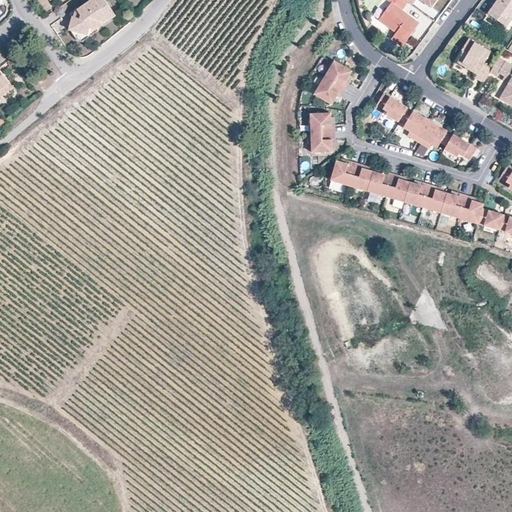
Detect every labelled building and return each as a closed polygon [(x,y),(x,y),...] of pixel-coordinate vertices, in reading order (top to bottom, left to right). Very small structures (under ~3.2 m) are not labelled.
[(104,0),(93,0),(77,11),(80,14),(79,19),(75,18),(71,17),(68,31),(76,42),(80,43),(94,34),(94,31),(102,25),(103,23),(107,20),(108,21),(115,16),(104,0)] [(407,1),(404,0),(386,0),(390,2),(378,20),(395,32),(390,39),(401,46),(418,23),(405,13),(403,15),(399,13),(401,10),(400,10),(407,1)] [(511,0),(494,0),(486,13),(504,25),(511,13),(511,0)] [(419,22),(428,27),(432,20),(423,15),(419,22)] [(467,37),(454,59),(464,65),(467,64),(469,65),(468,67),(475,72),(473,75),(482,81),(488,71),(490,67),(482,62),(489,50),(467,37)] [(511,63),(497,55),(490,67),(488,71),(495,75),(497,71),(503,74),(511,79),(511,84),(503,100),(511,105),(511,63)] [(333,60),(323,76),(343,88),(347,82),(344,81),(348,74),(350,70),(333,60)] [(511,84),(511,79),(503,74),(501,78),(507,82),(498,97),(503,100),(511,84)] [(323,76),(313,93),(331,103),(333,100),(337,93),(339,95),(343,88),(323,76)] [(0,89),(0,97),(11,89),(7,84),(0,89)] [(383,92),(376,103),(387,110),(385,113),(397,121),(399,118),(406,106),(383,92)] [(406,106),(399,118),(405,121),(402,126),(409,130),(406,134),(417,141),(428,123),(423,120),(425,117),(406,106)] [(330,112),(309,113),(310,132),(334,131),(333,123),(331,124),(330,116),(330,112)] [(428,123),(417,141),(427,147),(430,143),(436,146),(439,141),(445,145),(452,133),(434,122),(432,125),(428,123)] [(334,131),(310,132),(311,151),(332,150),(332,146),(331,139),(334,138),(334,131)] [(476,147),(452,133),(445,145),(443,148),(456,156),(458,153),(469,159),(476,147)] [(330,179),(349,185),(355,162),(348,160),(347,163),(340,161),(336,159),(330,179)] [(349,185),(367,190),(373,170),(369,169),(362,167),(362,164),(355,162),(349,185)] [(511,169),(506,165),(499,177),(510,184),(508,186),(511,189),(511,169)] [(367,190),(385,195),(392,173),(385,171),(384,173),(376,171),(373,170),(367,190)] [(385,195),(404,201),(409,181),(406,180),(398,178),(399,175),(392,173),(385,195)] [(422,206),(429,183),(421,181),(421,184),(413,182),(409,181),(404,201),(422,206)] [(429,183),(422,206),(440,211),(446,192),(443,191),(435,188),(436,186),(429,183)] [(440,211),(459,217),(465,194),(458,192),(457,195),(450,193),(446,192),(440,211)] [(459,217),(477,222),(482,207),(483,202),(479,201),(472,199),(473,196),(465,194),(459,217)] [(499,228),(503,213),(482,207),(477,222),(499,228)] [(511,232),(511,215),(503,213),(499,228),(511,232)]
